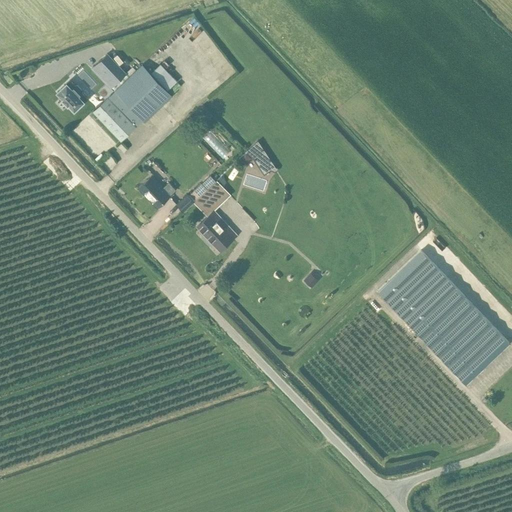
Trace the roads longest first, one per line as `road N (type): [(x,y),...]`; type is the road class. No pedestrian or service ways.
road 1 (unclassified): [(386,492),(0,88)]
road 2 (unclassified): [(386,492),(511,448)]
